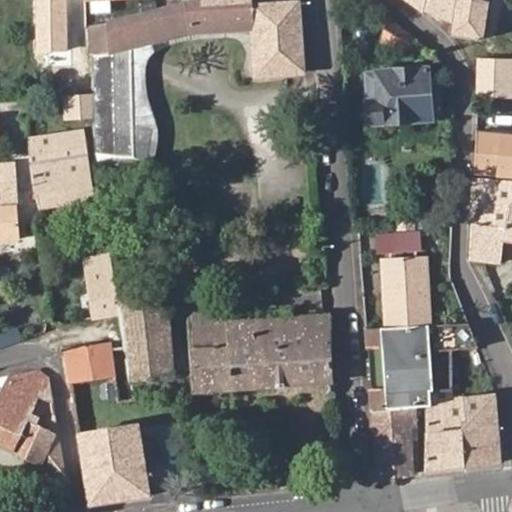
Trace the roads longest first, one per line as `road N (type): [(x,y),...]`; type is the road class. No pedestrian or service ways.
road 1 (residential): [(359,499),(324,0)]
road 2 (residential): [(387,0),(453,56),(461,81),(463,266),(511,390)]
road 3 (residential): [(83,511),(52,346),(0,350)]
road 4 (residential): [(495,481),(359,499)]
